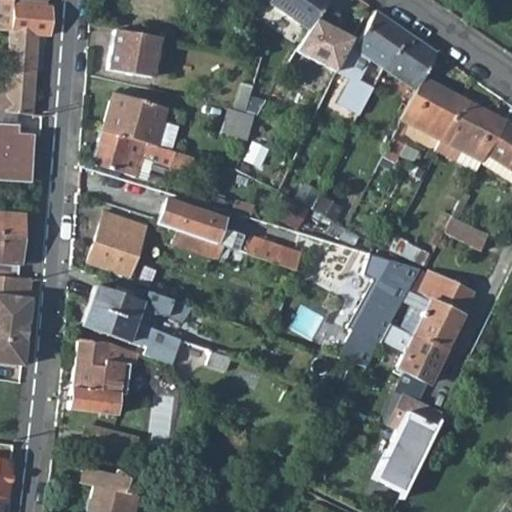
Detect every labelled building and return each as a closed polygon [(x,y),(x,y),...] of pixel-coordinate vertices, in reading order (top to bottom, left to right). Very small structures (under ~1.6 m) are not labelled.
[(44,7),(45,1),(21,0),(0,0),(0,32),(3,33),(4,33),(36,36),(47,37),(49,7),(44,7)] [(282,14),(260,0),(254,0),(250,16),(272,30),(273,31),(282,14)] [(309,32),(295,54),(335,74),(344,55),(350,43),(352,39),(333,29),(340,15),(325,8),(309,32)] [(374,8),(355,47),(350,43),(344,55),(335,74),(348,80),(336,103),(359,115),(372,88),(356,80),(368,56),(414,88),(420,78),(434,51),(374,8)] [(250,16),(239,51),(260,59),(272,30),(250,16)] [(113,32),(106,72),(150,79),(157,39),(113,32)] [(4,33),(3,33),(0,84),(0,114),(17,116),(30,117),(36,36),(4,33)] [(414,88),(399,117),(441,137),(461,98),(420,78),(414,88)] [(230,109),(244,114),(251,88),(236,83),(229,109),(230,109)] [(134,101),(110,94),(100,130),(131,139),(147,144),(157,109),(133,103),(134,101)] [(461,98),(441,137),(484,158),(486,154),(504,120),(461,98)] [(221,136),(245,144),(254,118),(244,114),(230,109),(221,136)] [(0,127),(17,128),(17,116),(0,114),(0,127)] [(441,137),(399,117),(394,127),(396,127),(436,147),(441,137)] [(511,172),(511,125),(504,120),(486,154),(511,172)] [(0,179),(27,182),(30,138),(16,137),(17,128),(0,127),(0,179)] [(100,130),(91,163),(121,172),(129,145),(131,139),(100,130)] [(484,158),(441,137),(436,147),(479,168),(482,163),(484,158)] [(129,145),(121,172),(143,178),(151,152),(129,145)] [(339,152),(348,156),(351,151),(342,147),(339,152)] [(511,172),(486,154),(484,158),(482,163),(511,184),(511,172)] [(296,226),(312,206),(322,214),(332,201),(306,181),(292,199),(288,196),(276,212),(296,226)] [(165,202),(157,226),(176,232),(221,246),(224,247),(229,233),(219,230),(222,220),(165,202)] [(102,212),(85,263),(132,279),(149,229),(102,212)] [(0,275),(17,278),(19,217),(0,215),(0,275)] [(453,219),(445,234),(477,251),(477,250),(478,250),(479,251),(485,235),(453,219)] [(221,246),(176,232),(172,244),(217,258),(221,246)] [(247,236),(241,253),(295,270),(301,253),(247,236)] [(391,264),(334,355),(362,364),(387,324),(419,273),(391,264)] [(0,275),(0,362),(23,366),(31,280),(17,278),(0,275)] [(423,299),(406,333),(440,349),(456,315),(449,311),(458,292),(422,275),(414,294),(423,299)] [(171,314),(91,288),(84,308),(136,326),(188,345),(231,360),(241,330),(197,316),(192,332),(167,323),(171,314)] [(78,326),(124,344),(129,332),(133,333),(136,326),(84,308),(78,326)] [(423,384),(440,349),(406,333),(389,369),(399,374),(391,392),(397,395),(412,402),(420,384),(423,384)] [(105,348),(77,340),(66,410),(110,417),(113,396),(98,394),(103,361),(105,348)] [(182,362),(204,370),(206,365),(225,373),(231,360),(188,345),(182,362)] [(113,396),(118,364),(103,361),(98,394),(113,396)] [(402,492),(438,415),(412,402),(397,395),(384,421),(397,428),(373,479),(402,492)] [(112,438),(84,431),(79,451),(102,454),(108,456),(112,438)] [(136,462),(140,444),(112,438),(108,456),(136,462)] [(0,495),(5,496),(10,459),(0,458),(0,495)] [(111,473),(81,467),(77,484),(91,486),(85,511),(134,511),(138,499),(134,497),(136,484),(118,470),(111,473)] [(304,489),(271,476),(262,496),(296,509),(304,489)]
